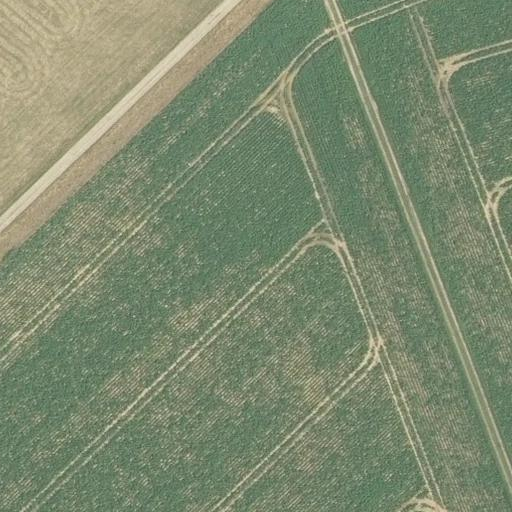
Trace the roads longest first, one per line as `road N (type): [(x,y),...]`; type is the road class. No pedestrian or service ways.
road 1 (track): [(326,0),(511,464)]
road 2 (track): [(0,229),(237,0)]
